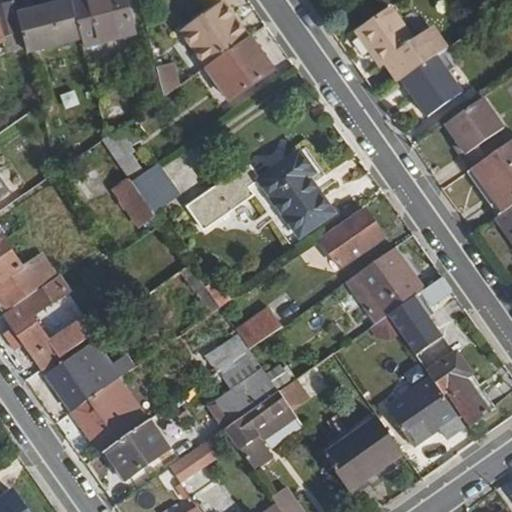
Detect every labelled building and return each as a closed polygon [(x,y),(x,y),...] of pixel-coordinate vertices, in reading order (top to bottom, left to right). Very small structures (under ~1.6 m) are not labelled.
[(18,14),(26,45),(29,55),(83,41),(73,0),(42,8),(18,14)] [(48,0),(40,2),(42,8),(73,0),(72,0),(48,0)] [(72,0),(73,0),(83,41),(85,46),(135,33),(126,0),(72,0)] [(184,32),(208,66),(251,37),(227,2),(184,32)] [(0,36),(13,34),(16,48),(26,45),(18,14),(14,15),(11,4),(0,6),(0,36)] [(358,32),(379,64),(383,61),(412,42),(391,11),(358,32)] [(397,82),(443,49),(430,31),(412,42),(383,61),(397,82)] [(208,66),(231,100),(274,70),(251,37),(208,66)] [(401,81),(427,118),(461,94),(435,58),(401,81)] [(171,61),(155,65),(164,97),(178,87),(171,61)] [(462,157),(471,170),(476,167),(502,148),(485,125),(496,117),(482,98),(445,124),(459,144),(466,154),(462,157)] [(476,167),(507,211),(511,206),(511,140),(502,148),(476,167)] [(455,147),(462,157),(466,154),(459,144),(455,147)] [(264,188),(299,238),(330,217),(314,194),(312,195),(302,181),(312,175),(297,154),(259,180),(248,164),(186,207),(203,231),(254,196),(264,188)] [(119,163),(130,179),(132,182),(144,174),(131,155),(119,163)] [(144,174),(132,182),(154,213),(179,195),(157,164),(144,174)] [(116,188),(141,223),(154,214),(154,213),(132,182),(130,179),(116,188)] [(254,196),(289,245),(299,238),(264,188),(254,196)] [(511,206),(507,211),(496,218),(511,241),(511,206)] [(321,239),(340,267),(375,242),(369,233),(376,228),(364,209),(321,239)] [(369,233),(375,242),(383,237),(376,228),(369,233)] [(0,310),(3,314),(55,277),(39,255),(20,267),(0,238),(0,310)] [(355,275),(364,288),(371,283),(382,300),(377,304),(385,316),(387,315),(423,289),(393,248),(355,275)] [(180,271),(210,313),(219,306),(204,285),(190,264),(180,271)] [(387,315),(390,319),(414,354),(441,334),(428,314),(431,312),(424,301),(426,299),(430,304),(451,290),(441,276),(423,289),(387,315)] [(55,277),(3,314),(42,370),(94,333),(72,302),(60,311),(72,329),(49,345),(30,318),(66,293),(55,277)] [(213,278),(204,285),(219,306),(228,299),(213,278)] [(268,307),(235,330),(238,334),(249,349),(281,326),(268,307)] [(385,316),(369,327),(372,332),(390,319),(387,315),(385,316)] [(209,354),(220,369),(249,349),(238,334),(209,354)] [(46,374),(71,410),(89,398),(100,390),(103,388),(128,370),(121,360),(109,368),(91,343),(78,353),(46,374)] [(455,349),(426,370),(429,376),(442,394),(447,390),(470,424),(488,410),(465,376),(471,372),(455,349)] [(214,406),(228,427),(275,394),(278,391),(263,370),(214,406)] [(429,376),(385,406),(411,445),(439,426),(446,436),(463,424),(442,394),(429,376)] [(298,378),(281,385),(291,408),(308,401),(298,378)] [(74,413),(99,448),(124,431),(104,402),(107,400),(100,390),(89,398),(92,401),(74,413)] [(223,431),(254,474),(272,460),(259,443),(292,419),(275,394),(228,427),(223,431)] [(376,416),(322,454),(347,490),(401,452),(376,416)] [(103,451),(124,480),(165,451),(145,422),(103,451)] [(205,439),(167,465),(180,483),(218,457),(205,439)] [(274,502),(281,511),(304,511),(287,488),(272,499),(274,502)] [(0,498),(0,511),(27,511),(12,490),(0,498)] [(263,510),(265,511),(281,511),(274,502),(263,510)]
